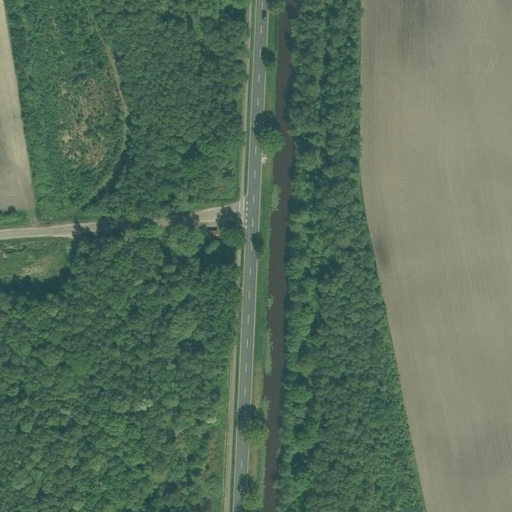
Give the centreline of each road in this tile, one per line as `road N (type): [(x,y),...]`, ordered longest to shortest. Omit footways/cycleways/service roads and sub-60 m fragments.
road 1 (tertiary): [(238,511),(251,213)]
road 2 (unclassified): [(0,232),(251,213)]
road 3 (track): [(59,227),(33,0)]
road 4 (tertiary): [(251,213),(261,0)]
